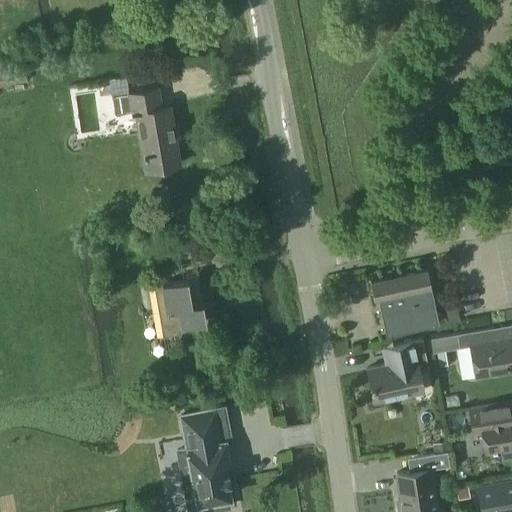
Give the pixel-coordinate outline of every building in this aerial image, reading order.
[(0,73),(0,86),(27,81),(24,68),(0,73)] [(115,113),(130,111),(130,112),(133,111),(163,106),(159,86),(126,92),(126,93),(112,96),(115,113)] [(133,111),(143,171),(180,164),(176,139),(179,138),(176,123),(173,124),(170,105),(163,106),(133,111)] [(168,223),(172,240),(191,237),(188,219),(168,223)] [(385,335),(439,323),(427,267),(370,280),(372,290),(376,289),(385,335)] [(181,333),(180,326),(206,321),(202,301),(191,303),(187,279),(154,285),(163,336),(181,333)] [(447,321),(460,318),(457,306),(444,309),(447,321)] [(511,336),(492,340),(490,328),(456,333),(430,338),(433,353),(469,346),(475,378),(511,371),(511,336)] [(423,392),(419,371),(429,369),(423,339),(381,347),(384,364),(367,368),(374,403),(423,392)] [(484,452),(500,449),(502,459),(511,457),(511,398),(489,403),(467,406),(471,436),(481,434),(484,452)] [(229,462),(229,461),(225,440),(221,441),(215,409),(181,415),(187,448),(177,450),(187,504),(209,500),(211,510),(229,506),(227,496),(230,496),(227,481),(229,480),(228,472),(225,472),(223,465),(227,464),(228,463),(228,462),(229,462)] [(445,441),(432,443),(434,453),(436,453),(447,451),(445,441)] [(447,451),(436,453),(438,466),(449,465),(447,451)] [(438,508),(432,467),(396,473),(400,499),(397,500),(399,511),(441,511),(441,507),(438,508)] [(481,511),(511,511),(511,483),(478,489),(481,511)] [(469,487),(457,489),(458,498),(470,496),(469,487)]
